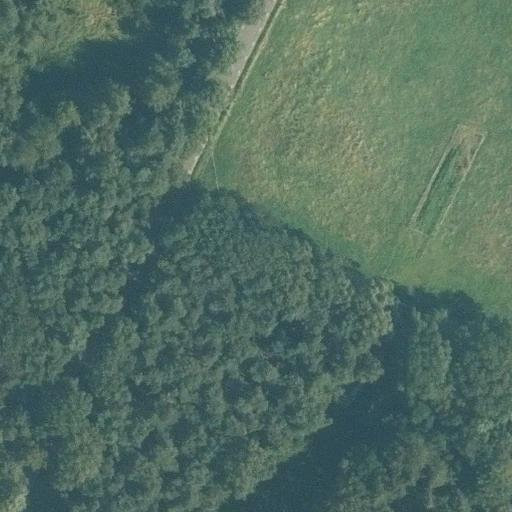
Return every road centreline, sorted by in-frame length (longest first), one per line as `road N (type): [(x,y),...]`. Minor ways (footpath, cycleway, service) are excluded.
road 1 (unclassified): [(263,0),(6,511)]
road 2 (track): [(166,190),(511,363)]
